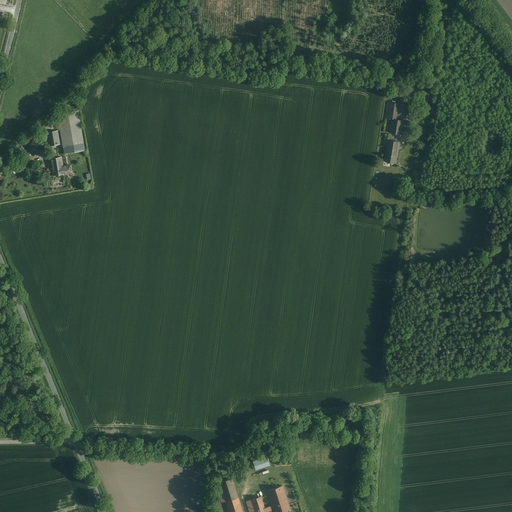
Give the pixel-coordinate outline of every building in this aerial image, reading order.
[(392,119),(396,119),(398,103),(389,102),(387,118),(392,119)] [(64,154),(85,150),(78,111),(57,114),(64,154)] [(392,119),(390,133),(402,135),(404,121),(396,119),(392,119)] [(58,130),(46,132),(47,140),(48,146),(60,144),(58,130)] [(41,143),(47,140),(46,132),(36,138),(37,139),(41,143)] [(37,139),(26,151),(29,154),(30,155),(41,143),(37,139)] [(400,142),(389,140),(385,162),(396,163),(400,142)] [(61,157),(51,159),(53,175),(63,174),(62,167),(61,157)] [(71,165),(62,167),(63,174),(66,173),(66,174),(72,173),(71,165)] [(266,457),(253,461),(256,469),(269,465),(266,457)] [(219,482),(225,501),(238,498),(232,478),(219,482)] [(273,509),(273,511),(289,506),(282,486),(267,490),(271,504),(273,509)] [(260,497),(246,502),(249,511),(264,511),(265,511),(264,507),(260,497)] [(242,511),(238,498),(225,501),(228,511),(242,511)]
